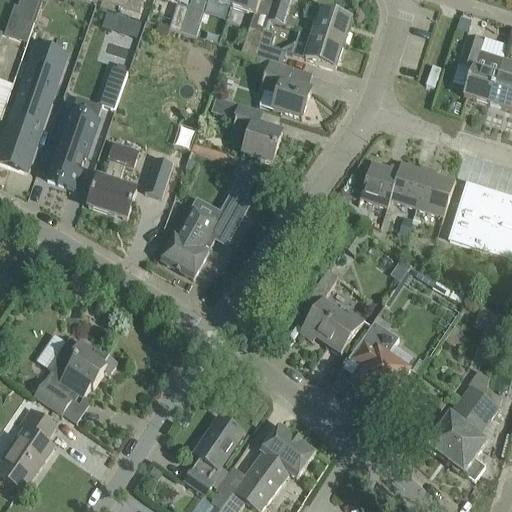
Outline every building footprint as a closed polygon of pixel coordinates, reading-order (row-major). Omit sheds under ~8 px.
[(16,0),(9,20),(27,27),(38,0),(16,0)] [(129,0),(128,0),(96,0),(126,9),(129,0)] [(126,9),(140,14),(143,4),(129,0),(126,9)] [(231,10),(234,0),(206,0),(206,1),(231,10)] [(256,18),(260,7),(262,0),(234,0),(231,10),(256,18)] [(293,0),(276,0),(269,24),(295,32),(299,22),(287,18),(293,0)] [(181,36),(189,11),(178,7),(175,15),(162,11),(157,28),(181,36)] [(313,39),(343,49),(351,23),(307,10),(304,21),(318,25),(313,39)] [(189,11),(181,36),(197,41),(205,16),(189,11)] [(460,22),(457,33),(468,36),(472,24),(461,20),(460,22)] [(257,60),(265,35),(250,30),(241,55),(257,60)] [(257,60),(270,64),(282,68),(286,54),(272,50),(275,38),(265,35),(257,60)] [(336,72),(343,49),(313,39),(309,51),(296,47),(292,58),(305,62),(336,72)] [(460,67),(454,86),(467,90),(464,100),(489,108),(503,62),(507,49),(485,42),(484,45),(468,40),(460,65),(460,67)] [(39,53),(27,86),(53,96),(65,63),(39,53)] [(511,64),(503,62),(489,108),(511,114),(511,64)] [(293,72),(282,68),(270,64),(261,93),(278,98),(273,113),(302,123),(311,94),(288,86),(293,72)] [(113,72),(100,110),(115,115),(128,78),(113,72)] [(23,99),(0,162),(0,164),(25,174),(48,108),(23,99)] [(265,116),(240,108),(217,100),(213,113),(236,121),(232,132),(250,138),(243,157),(272,167),(282,136),(260,129),(265,116)] [(72,117),(48,185),(75,194),(98,126),(72,117)] [(127,223),(134,204),(137,194),(119,188),(125,169),(133,172),(139,157),(114,149),(108,165),(109,165),(103,183),(98,181),(95,191),(88,210),(127,223)] [(172,168),(157,163),(145,197),(161,202),(172,168)] [(239,166),(231,187),(250,194),(258,173),(239,166)] [(389,204),(400,171),(392,168),(390,172),(372,166),(360,203),(379,209),(388,211),(390,204),(389,204)] [(417,212),(430,172),(421,169),(420,173),(401,167),(400,171),(389,204),(390,204),(417,212)] [(444,221),(449,204),(456,184),(438,178),(438,175),(430,172),(417,212),(444,221)] [(450,244),(508,261),(511,262),(511,201),(467,188),(450,244)] [(197,202),(162,265),(194,283),(215,244),(227,251),(252,207),(231,195),(220,215),(197,202)] [(404,221),(399,238),(407,241),(413,224),(404,221)] [(60,273),(54,285),(68,293),(69,291),(74,281),(60,273)] [(340,283),(328,275),(327,274),(307,305),(317,312),(300,337),(306,341),(309,336),(341,358),(365,324),(355,318),(352,322),(326,303),(340,283)] [(399,342),(374,326),(349,363),(362,373),(352,388),(369,399),(372,394),(388,405),(410,372),(389,358),(399,342)] [(47,370),(64,345),(52,337),(35,362),(47,370)] [(103,361),(81,346),(79,345),(77,349),(68,343),(48,372),(52,375),(45,385),(34,400),(63,419),(73,403),(74,404),(78,398),(84,401),(91,390),(94,392),(107,373),(112,376),(118,367),(105,359),(103,361)] [(465,430),(485,401),(490,381),(478,374),(468,388),(472,391),(452,418),(451,417),(427,449),(449,466),(472,435),(465,430)] [(472,435),(449,466),(475,485),(485,471),(475,463),(488,445),(479,439),(499,411),(485,401),(465,430),(472,435)] [(56,430),(40,419),(31,413),(20,429),(25,432),(0,467),(0,477),(21,492),(36,470),(40,472),(55,450),(47,445),(56,430)] [(219,474),(244,437),(221,420),(220,421),(221,422),(206,444),(205,444),(195,458),(201,463),(194,473),(193,472),(184,485),(201,496),(206,500),(214,487),(208,483),(215,472),(219,474)] [(296,481),(316,456),(281,430),(269,446),(261,455),(264,457),(246,481),(234,471),(216,494),(220,497),(212,508),(217,511),(242,511),(247,506),(254,511),(262,511),(290,477),(296,481)] [(154,471),(150,478),(158,483),(163,476),(154,471)]
